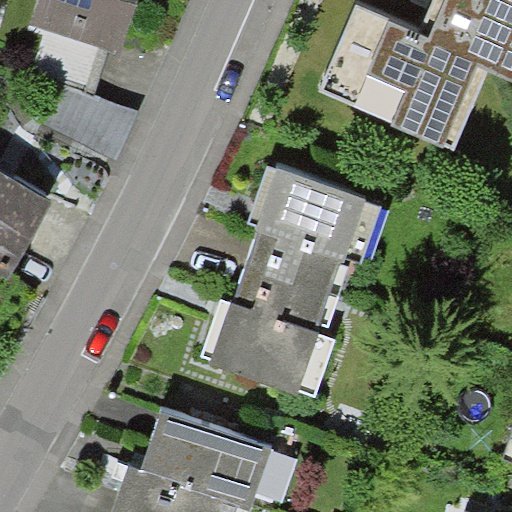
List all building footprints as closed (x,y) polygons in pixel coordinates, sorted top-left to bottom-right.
[(134,0),(41,0),(37,12),(122,40),(134,0)] [(511,0),(442,0),(432,26),(369,0),(354,0),(320,82),(458,139),(491,59),(511,67),(511,0)] [(62,86),(45,123),(108,151),(125,115),(62,86)] [(269,160),(236,257),(330,289),(343,251),(362,258),(382,199),(269,160)] [(0,269),(7,274),(53,192),(0,161),(0,269)] [(317,326),(330,289),(236,257),(203,353),(315,391),(335,332),(317,326)] [(274,443),(162,403),(141,462),(241,498),(252,502),(274,443)] [(236,511),(241,498),(141,462),(130,458),(110,511),(236,511)]
